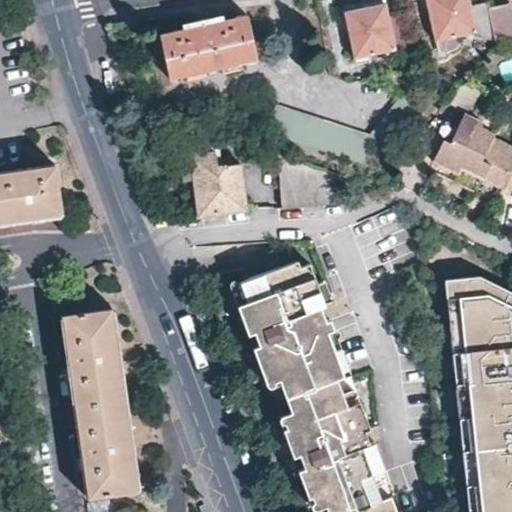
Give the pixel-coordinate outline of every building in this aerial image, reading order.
[(497,41),(511,20),(511,4),(511,1),(489,6),(488,0),(470,4),(469,0),(426,0),(435,39),(493,27),(497,41)] [(390,20),(386,2),(345,13),(356,59),(396,49),(390,20)] [(256,60),(246,16),(159,35),(165,62),(168,77),(170,79),(256,60)] [(408,46),(401,18),(390,20),(396,49),(408,46)] [(511,20),(497,41),(497,42),(511,37),(511,20)] [(463,81),(446,101),(467,115),(482,94),(467,84),(463,81)] [(408,98),(377,137),(398,154),(430,116),(408,98)] [(366,163),(377,137),(285,100),(274,127),(366,163)] [(486,182),(499,188),(511,162),(511,147),(491,137),(493,134),(479,127),(481,124),(461,114),(447,143),(440,140),(429,161),(454,174),(458,168),(486,182)] [(424,147),(414,139),(391,168),(400,176),(424,147)] [(346,201),(344,175),(280,150),(285,207),(346,201)] [(199,217),(245,212),(240,166),(219,168),(217,153),(191,156),(196,191),(199,217)] [(511,162),(499,188),(498,191),(511,198),(511,162)] [(55,163),(0,171),(0,222),(62,214),(55,163)] [(325,506),(327,511),(340,511),(393,493),(390,486),(379,490),(374,477),(385,473),(375,444),(363,448),(358,435),(370,432),(360,403),(346,407),(343,396),(338,381),(346,378),(330,332),(334,330),(330,320),(316,326),(311,313),(326,308),(324,304),(317,284),(309,264),(301,267),(299,262),(264,275),(240,284),(247,304),(239,307),(250,336),(256,334),(260,348),(254,350),(264,377),(277,373),(281,385),(291,414),(294,426),(284,429),(295,458),(302,456),(306,468),(300,470),(310,499),(322,495),(325,506)] [(445,282),(467,511),(511,511),(511,295),(479,279),(460,280),(446,282),(445,282)] [(324,282),(317,284),(324,304),(331,301),(324,282)] [(231,287),(239,307),(247,304),(240,284),(231,287)] [(122,384),(112,309),(111,308),(61,315),(87,498),(137,490),(122,384)] [(330,320),(326,308),(311,313),(316,326),(330,320)] [(352,376),(334,330),(330,332),(346,378),(352,376)] [(268,389),(281,385),(277,373),(264,377),(268,389)] [(356,392),(343,396),(346,407),(360,403),(356,392)] [(280,418),(284,429),(294,426),(291,414),(280,418)] [(375,444),(370,432),(358,435),(363,448),(375,444)] [(390,486),(385,473),(374,477),(379,490),(390,486)] [(395,511),(391,500),(395,498),(393,493),(340,511),(395,511)] [(314,510),(325,506),(322,495),(310,499),(314,510)]
